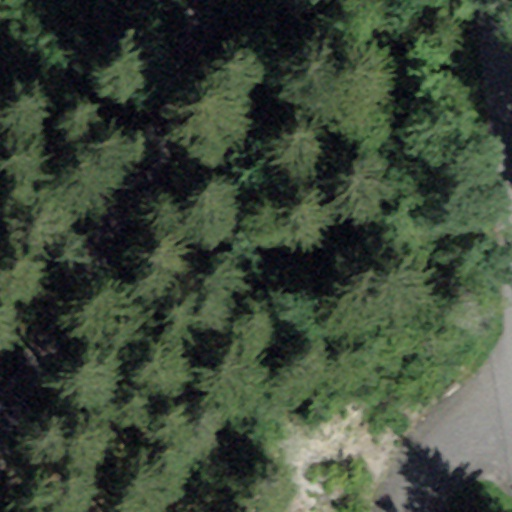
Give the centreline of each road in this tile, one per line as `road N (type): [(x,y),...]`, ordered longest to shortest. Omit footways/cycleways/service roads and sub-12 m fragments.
road 1 (track): [(0,454),(29,378),(136,190),(204,0)]
road 2 (residential): [(511,163),(492,0)]
road 3 (residential): [(402,511),(437,457),(511,419)]
